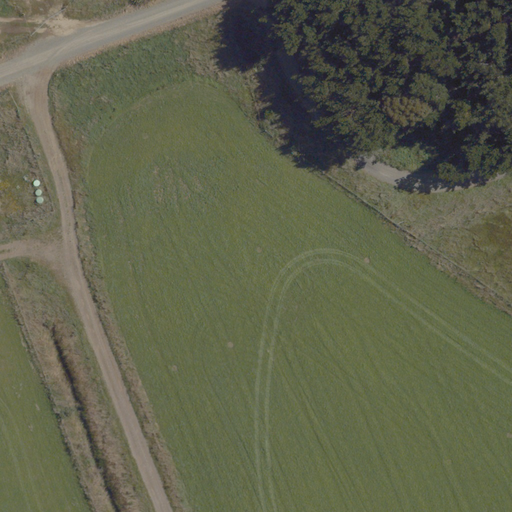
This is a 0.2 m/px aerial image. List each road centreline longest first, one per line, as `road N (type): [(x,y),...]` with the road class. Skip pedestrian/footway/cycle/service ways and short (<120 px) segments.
road 1 (residential): [(255,0),(318,114),(343,142),(394,178),(427,185),(464,180)]
road 2 (residential): [(209,0),(0,79)]
